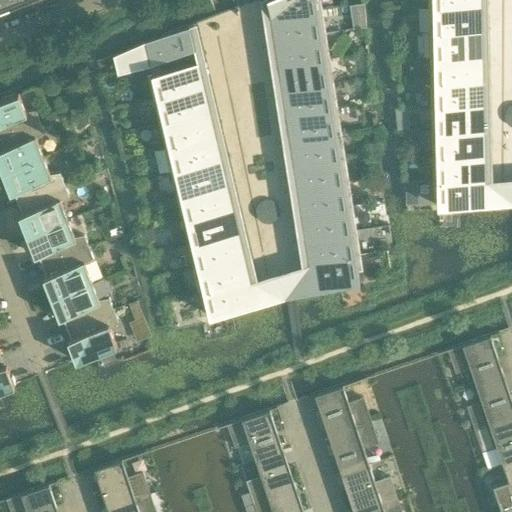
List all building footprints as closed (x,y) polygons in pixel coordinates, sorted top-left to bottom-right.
[(9,0),(0,0),(0,10),(1,11),(2,11),(2,10),(12,6),(9,0)] [(251,0),(225,10),(192,23),(258,301),(313,288),(268,0),(251,0)] [(270,0),(272,15),(323,7),(322,0),(270,0)] [(430,5),(430,30),(482,29),(482,4),(430,5)] [(272,15),(276,39),(327,31),(323,7),(272,15)] [(152,64),(153,70),(154,70),(152,63),(196,46),(190,23),(115,52),(119,70),(152,64)] [(430,30),(431,55),(483,53),(482,29),(430,30)] [(276,39),(280,64),(331,56),(327,31),(276,39)] [(431,55),(431,79),(483,78),(483,53),(431,55)] [(280,64),(284,88),(335,80),(331,56),(280,64)] [(152,64),(153,70),(149,71),(155,96),(205,84),(199,59),(154,70),(153,70),(152,64)] [(431,79),(432,104),(484,103),(483,78),(431,79)] [(284,88),(287,113),(338,105),(335,80),(284,88)] [(155,96),(160,120),(211,108),(205,84),(155,96)] [(68,94),(73,106),(84,101),(79,89),(68,94)] [(0,134),(41,119),(37,107),(27,109),(20,90),(0,97),(0,134)] [(432,104),(432,129),(484,128),(484,103),(432,104)] [(74,116),(86,111),(82,104),(71,109),(74,116)] [(287,113),(291,137),(342,129),(338,105),(287,113)] [(160,120),(166,144),(216,133),(211,108),(160,120)] [(0,165),(2,170),(44,154),(37,136),(46,130),(41,119),(0,134),(0,151),(1,154),(0,154),(0,165)] [(432,129),(433,154),(485,153),(484,128),(432,129)] [(291,137),(295,162),(346,154),(342,129),(291,137)] [(166,144),(172,169),(222,157),(216,133),(166,144)] [(433,154),(433,179),(485,177),(485,153),(433,154)] [(12,183),(19,200),(66,181),(61,170),(51,172),(44,154),(2,170),(6,179),(7,179),(9,184),(12,183)] [(295,162),(299,186),(350,178),(346,154),(295,162)] [(172,169),(177,193),(228,181),(222,157),(172,169)] [(92,158),(85,161),(84,165),(86,173),(97,169),(92,158)] [(485,177),(433,179),(434,194),(438,194),(438,204),(486,203),(485,177)] [(299,186),(302,211),(353,203),(350,178),(299,186)] [(23,223),(26,233),(69,216),(62,198),(70,193),(66,181),(19,200),(25,217),(22,218),(24,223),(23,223)] [(177,193),(183,217),(234,205),(228,181),(177,193)] [(92,196),(98,205),(105,201),(99,192),(92,196)] [(302,211),(306,235),(357,227),(353,203),(302,211)] [(183,217),(189,241),(239,229),(234,205),(183,217)] [(36,245),(43,262),(90,244),(86,232),(76,234),(69,216),(26,233),(30,242),(31,242),(33,246),(36,245)] [(306,235),(310,260),(361,252),(357,227),(306,235)] [(189,241),(194,265),(245,253),(239,229),(189,241)] [(47,286),(51,295),(93,279),(86,261),(95,256),(90,244),(43,262),(50,279),(47,281),(48,285),(47,286)] [(361,252),(310,260),(314,289),(361,278),(359,268),(363,267),(361,252)] [(194,265),(200,289),(251,277),(245,253),(194,265)] [(251,277),(200,289),(204,305),(208,304),(210,313),(257,303),(251,277)] [(61,308),(67,325),(114,306),(110,295),(100,297),(93,279),(51,295),(54,305),(56,304),(58,309),(61,308)] [(130,304),(133,313),(142,311),(139,301),(130,304)] [(114,306),(67,325),(74,342),(71,343),(73,348),(71,348),(74,356),(76,356),(77,358),(99,350),(101,355),(117,349),(115,343),(118,342),(110,323),(119,318),(114,306)] [(478,381),(504,373),(491,332),(448,347),(456,370),(472,365),(478,381)] [(0,351),(0,350),(0,388),(16,382),(15,379),(16,379),(13,371),(12,372),(10,367),(7,368),(0,351)] [(475,426),(511,414),(511,395),(504,373),(478,381),(483,398),(467,403),(475,426)] [(364,394),(348,399),(342,382),(316,391),(329,431),(371,417),(364,394)] [(257,456),(283,447),(270,407),(227,421),(235,444),(251,439),(257,456)] [(511,458),(511,414),(475,426),(483,450),(499,444),(504,461),(511,458)] [(342,471),(360,465),(369,462),(363,446),(379,440),(371,417),(329,431),(337,454),(342,471)] [(254,501),(297,486),(283,447),(257,456),(263,472),(247,478),(254,501)] [(94,466),(108,506),(151,491),(143,468),(127,474),(121,456),(94,466)] [(502,506),(511,502),(511,458),(504,461),(510,478),(494,483),(502,506)] [(390,473),(374,479),(369,462),(360,465),(342,471),(355,511),(398,496),(390,473)] [(59,511),(50,482),(49,481),(7,495),(12,511),(59,511)] [(305,511),(297,486),(254,501),(258,511),(305,511)] [(157,511),(151,491),(108,506),(110,511),(157,511)] [(403,511),(398,496),(355,511),(403,511)] [(511,511),(511,502),(502,506),(503,511),(511,511)]
